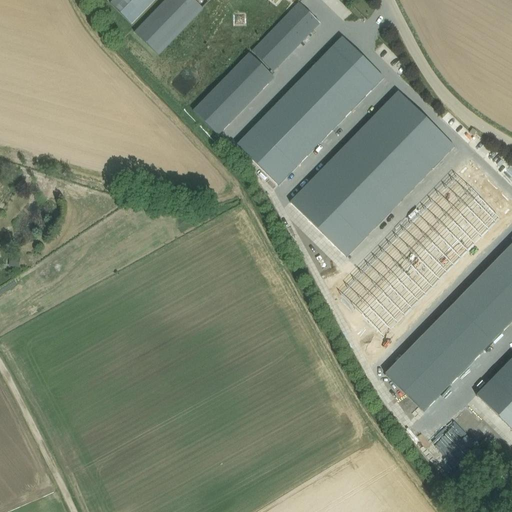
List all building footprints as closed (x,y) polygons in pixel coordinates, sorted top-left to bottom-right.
[(156,0),(113,0),(110,4),(132,25),(156,0)] [(169,0),(134,36),(157,58),(202,12),(189,0),(169,0)] [(299,3),(276,27),(297,48),(320,24),(299,3)] [(276,27),(265,39),(286,59),(297,48),(276,27)] [(343,38),(323,59),(343,79),(364,58),(343,38)] [(265,39),(253,51),(274,71),(286,59),(265,39)] [(250,55),(210,95),(235,119),(274,78),(250,55)] [(364,58),(343,79),(364,99),(384,78),(364,58)] [(323,59),(293,90),(313,110),(343,79),(323,59)] [(343,79),(313,110),(334,130),(364,99),(343,79)] [(293,90),(280,102),(301,123),(313,110),(293,90)] [(387,104),(376,116),(404,143),(415,132),(427,119),(399,92),(387,104)] [(210,95),(194,112),(219,136),(235,119),(210,95)] [(280,102),(268,115),(288,136),(301,123),(280,102)] [(313,110),(301,123),(321,143),(334,130),(313,110)] [(268,115),(255,128),(276,148),(288,136),(268,115)] [(376,116),(364,127),(393,155),(404,143),(376,116)] [(415,132),(404,143),(432,170),(443,159),(456,147),(427,119),(415,132)] [(301,123),(288,136),(309,156),(321,143),(301,123)] [(364,127),(353,139),(382,166),(393,155),(364,127)] [(255,128),(238,146),(258,166),(279,186),(296,168),(276,148),(255,128)] [(288,136),(276,148),(296,168),(309,156),(288,136)] [(353,139),(342,151),(370,178),(382,166),(353,139)] [(404,143),(393,155),(421,182),(432,170),(404,143)] [(342,151),(331,162),(359,190),(370,178),(342,151)] [(393,155),(382,166),(410,194),(421,182),(393,155)] [(320,174),(308,186),(315,192),(321,198),(327,203),(333,209),(337,213),(348,201),(359,190),(331,162),(320,174)] [(469,162),(453,178),(492,216),(508,199),(469,162)] [(382,166),(370,178),(399,205),(410,194),(382,166)] [(335,300),(322,314),(329,320),(337,329),(346,337),(355,345),(361,351),(375,338),(399,312),(433,277),(492,216),(453,178),(394,239),(360,274),(335,300)] [(370,178),(359,190),(388,217),(399,205),(370,178)] [(308,186),(291,204),(297,210),(303,216),(309,222),(315,228),(322,233),(328,239),(334,245),(340,251),(347,258),(365,240),(358,233),(351,227),(345,221),(339,215),(337,213),(333,209),(327,203),(321,198),(315,192),(308,186)] [(348,201),(337,213),(339,215),(345,221),(351,227),(358,233),(365,240),(376,229),(388,217),(359,190),(348,201)] [(495,263),(477,282),(496,301),(511,284),(511,251),(509,249),(495,263)] [(9,266),(19,268),(21,258),(11,256),(9,266)] [(458,301),(454,305),(474,324),(496,301),(477,282),(458,301)] [(511,284),(496,301),(511,316),(511,284)] [(511,316),(496,301),(474,324),(493,342),(511,323),(511,316)] [(454,305),(431,328),(452,347),(474,324),(454,305)] [(474,324),(452,347),(470,366),(493,342),(474,324)] [(424,335),(409,351),(429,371),(452,347),(431,328),(424,335)] [(452,347),(429,371),(448,389),(463,373),(470,366),(452,347)] [(399,361),(386,375),(406,395),(429,371),(409,351),(399,361)] [(511,360),(490,382),(493,385),(499,391),(505,397),(511,403),(511,360)] [(429,371),(406,395),(425,413),(438,399),(448,389),(429,371)] [(490,382),(477,396),(480,399),(486,405),(492,411),(499,417),(506,424),(511,430),(511,403),(505,397),(499,391),(493,385),(490,382)]
